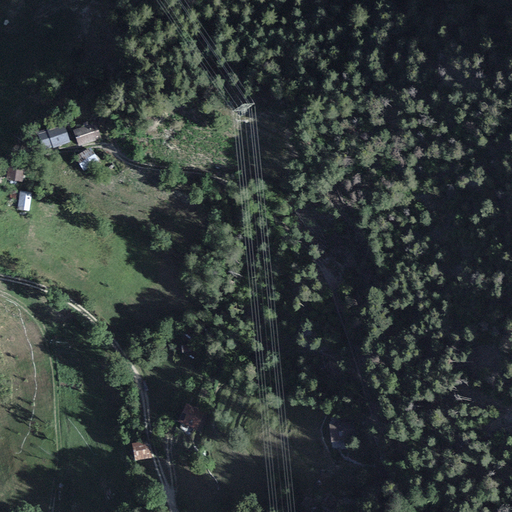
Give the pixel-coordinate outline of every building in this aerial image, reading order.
[(69,144),(63,126),(36,135),(42,153),(69,144)] [(97,126),(75,133),(80,148),(102,140),(97,126)] [(92,152),(76,160),(83,173),(99,165),(92,152)] [(24,171),(9,170),(8,183),(23,184),(24,171)] [(33,196),(20,194),(18,212),(31,214),(33,196)] [(191,342),(179,344),(181,356),(193,354),(191,342)] [(179,421),(198,430),(207,411),(187,402),(179,421)] [(350,425),(329,427),(332,451),(352,449),(350,425)] [(146,444),(132,447),(134,463),(149,461),(146,444)]
